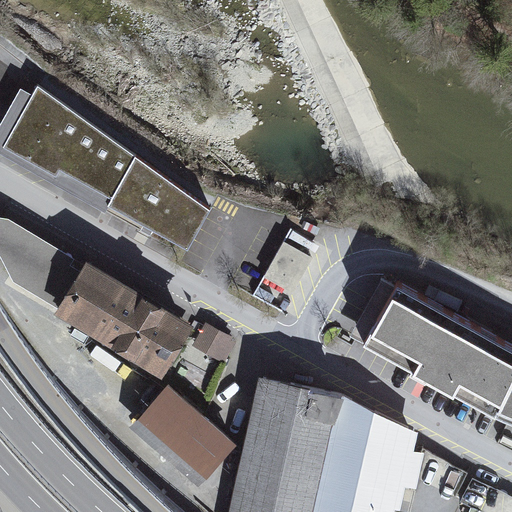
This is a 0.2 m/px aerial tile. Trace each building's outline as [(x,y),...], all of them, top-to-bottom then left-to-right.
[(34,90),(3,141),(178,248),(209,197),(34,90)] [(257,294),(273,302),(281,285),(297,293),(322,242),(291,227),(257,294)] [(511,360),(511,346),(394,280),(362,337),(486,406),(511,360)] [(69,323),(158,378),(184,338),(95,282),(69,323)] [(177,381),(209,396),(238,336),(206,321),(177,381)] [(511,384),(498,413),(511,419),(511,384)] [(338,403),(261,389),(238,511),(391,511),(403,439),(338,403)] [(237,448),(177,392),(138,433),(199,489),(237,448)]
